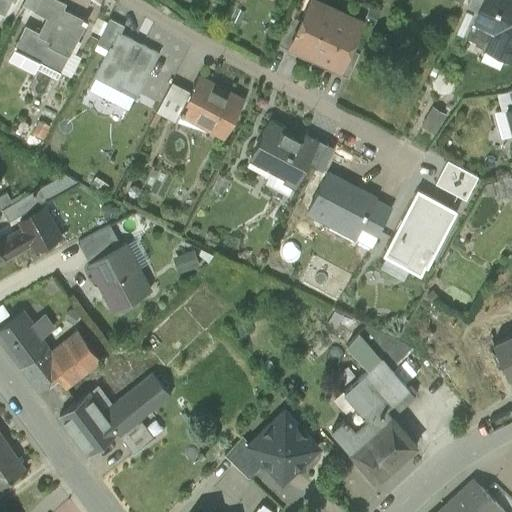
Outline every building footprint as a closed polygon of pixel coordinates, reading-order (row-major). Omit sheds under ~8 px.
[(0,0),(0,9),(4,11),(9,0),(0,0)] [(65,0),(64,0),(38,0),(35,8),(46,14),(38,30),(25,23),(13,44),(14,45),(8,56),(33,69),(39,58),(59,69),(86,19),(62,6),(65,0)] [(361,20),(318,0),(308,0),(300,19),(289,42),(291,43),(288,48),(336,71),(339,65),(340,66),(348,47),(361,20)] [(511,48),(511,0),(481,0),(478,8),(466,35),(509,55),(511,48)] [(481,0),(467,0),(466,3),(478,8),(481,0)] [(289,14),(276,43),(288,48),(291,43),(289,42),(300,19),(289,14)] [(109,18),(97,40),(109,46),(117,31),(118,32),(122,25),(109,18)] [(118,32),(117,31),(109,46),(95,73),(110,82),(114,76),(122,80),(120,83),(136,91),(157,52),(118,32)] [(359,52),(348,47),(340,66),(339,65),(336,71),(348,76),(359,52)] [(214,83),(198,74),(190,89),(181,106),(182,107),(210,122),(208,126),(224,134),(243,98),(227,90),(226,92),(213,85),(214,83)] [(190,89),(171,80),(156,109),(175,119),(182,107),(181,106),(190,89)] [(428,110),(420,124),(435,133),(443,119),(428,110)] [(269,117),(250,154),(273,166),(270,170),(265,180),(288,192),(305,160),(293,154),(302,135),(269,117)] [(328,143),(305,131),(302,135),(293,154),(305,160),(315,166),(328,143)] [(462,196),(474,171),(442,156),(430,180),(462,196)] [(374,196),(328,172),(309,209),(338,224),(341,219),(357,227),(358,226),(372,198),(374,196)] [(64,174),(39,187),(46,199),(53,195),(53,196),(78,182),(64,174)] [(511,174),(503,177),(507,195),(511,193),(511,174)] [(503,177),(493,180),(497,197),(507,195),(503,177)] [(457,207),(417,185),(401,215),(401,216),(441,238),(457,207)] [(12,201),(1,208),(8,220),(46,199),(39,187),(12,201)] [(6,191),(0,194),(0,208),(1,208),(12,201),(6,191)] [(389,207),(372,198),(358,226),(375,234),(378,227),(389,208),(389,207)] [(43,206),(19,219),(23,226),(0,239),(0,258),(22,246),(23,246),(32,241),(36,248),(59,235),(43,206)] [(389,208),(378,227),(389,233),(400,214),(401,215),(402,214),(389,208)] [(110,225),(78,242),(87,259),(119,242),(110,225)] [(120,246),(89,263),(112,308),(149,289),(136,266),(132,268),(120,246)] [(174,270),(195,264),(191,251),(170,257),(174,270)] [(204,287),(143,343),(165,367),(226,311),(204,287)] [(43,303),(26,316),(38,332),(55,319),(43,303)] [(26,316),(22,311),(0,328),(0,334),(22,364),(23,364),(48,345),(38,332),(26,316)] [(410,344),(366,324),(358,331),(391,368),(413,346),(410,344)] [(100,358),(77,329),(50,349),(64,367),(57,373),(57,374),(65,385),(100,358)] [(369,367),(343,390),(357,405),(347,413),(331,427),(375,478),(416,443),(392,415),(415,395),(391,368),(358,331),(346,343),(369,367)] [(511,332),(492,341),(507,373),(511,371),(511,332)] [(48,345),(23,364),(22,364),(39,387),(57,374),(57,373),(64,367),(50,349),(48,345)] [(116,407),(106,415),(117,429),(116,430),(119,433),(139,417),(150,409),(170,393),(156,376),(116,407)] [(98,383),(88,391),(106,415),(116,407),(98,383)] [(343,390),(343,389),(334,397),(347,413),(357,405),(343,390)] [(88,391),(59,413),(88,451),(115,430),(116,430),(117,429),(106,415),(88,391)] [(139,417),(153,437),(156,441),(167,432),(150,409),(139,417)] [(250,442),(249,443),(265,460),(282,478),(295,466),(303,466),(303,458),(317,446),(284,410),(250,442)] [(139,417),(119,433),(116,430),(115,430),(132,452),(153,437),(139,417)] [(242,433),(224,452),(248,475),(265,460),(249,443),(250,442),(242,433)] [(6,438),(0,442),(0,481),(24,465),(6,438)] [(506,511),(474,477),(447,501),(457,511),(506,511)] [(457,511),(447,501),(435,511),(457,511)]
